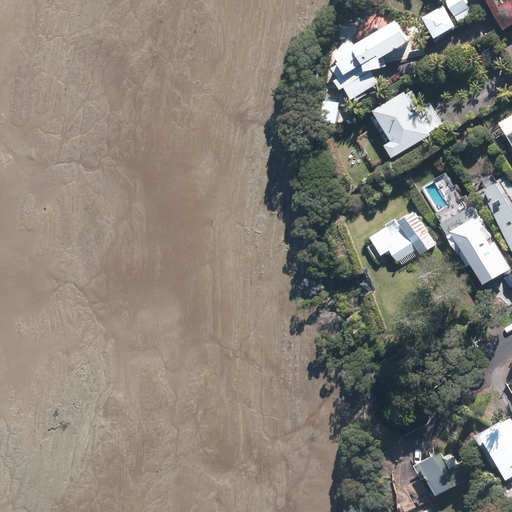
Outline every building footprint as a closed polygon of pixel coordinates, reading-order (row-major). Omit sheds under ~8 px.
[(466,0),(446,0),(456,15),(470,6),(466,0)] [(445,4),(424,16),(437,38),(458,25),(445,4)] [(352,38),(337,57),(341,64),(330,70),(342,90),(349,86),(358,102),(368,96),(365,90),(380,81),(374,71),(387,68),(387,63),(415,46),(399,20),(357,46),(352,38)] [(429,136),(403,93),(372,112),(390,142),(383,146),(391,159),(429,136)] [(340,103),(329,102),(326,122),(338,124),(340,103)] [(511,182),(509,177),(477,192),(486,207),(489,205),(511,252),(511,204),(510,201),(511,199),(511,182)] [(482,285),(509,268),(472,205),(439,224),(465,267),(470,264),(482,285)] [(439,244),(418,211),(399,223),(396,218),(387,224),(388,226),(371,238),(382,256),(391,250),(399,263),(419,249),(422,254),(439,244)] [(511,424),(484,441),(509,485),(511,483),(511,424)] [(420,467),(436,498),(476,476),(467,459),(451,468),(443,454),(420,467)] [(418,503),(420,507),(432,501),(421,480),(409,487),(410,488),(407,490),(406,488),(398,492),(400,511),(410,511),(417,508),(416,505),(418,503)] [(511,484),(503,490),(510,503),(511,502),(511,484)]
